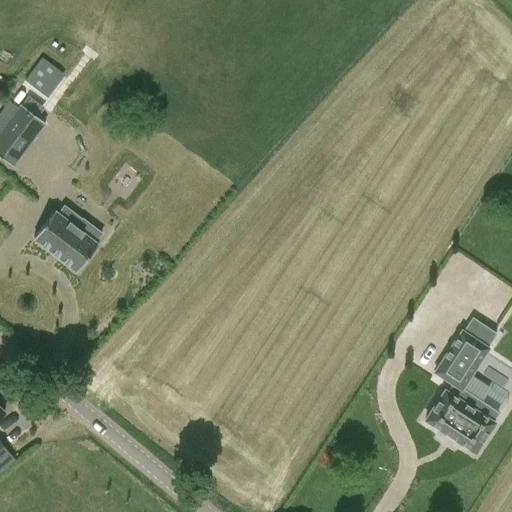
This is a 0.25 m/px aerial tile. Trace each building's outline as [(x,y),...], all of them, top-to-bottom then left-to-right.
[(40,60),(25,81),(41,93),(56,72),(40,60)] [(0,130),(0,155),(14,166),(46,124),(20,104),(0,130)] [(33,239),(77,272),(97,245),(54,212),(33,239)] [(444,391),(424,421),(474,453),(494,423),(493,423),(477,412),(482,404),(461,390),(471,375),(488,349),(486,348),(496,334),(472,318),(463,332),(461,331),(434,373),(452,385),(447,392),(444,391)] [(0,443),(0,473),(13,462),(4,452),(6,450),(0,443)]
